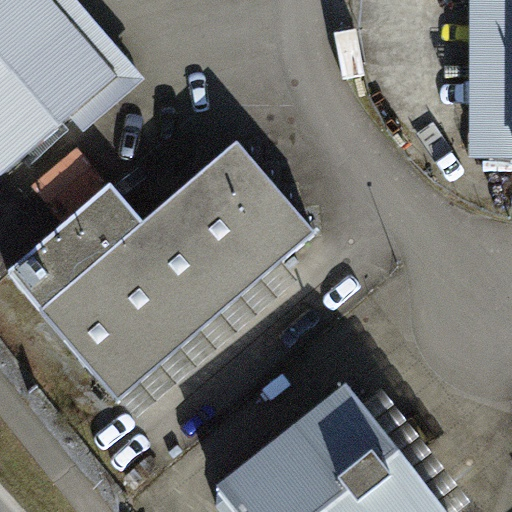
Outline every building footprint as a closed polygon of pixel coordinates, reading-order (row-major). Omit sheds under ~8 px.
[(59,0),(0,0),(0,173),(3,176),(77,118),(125,77),(59,0)] [(59,0),(125,77),(77,118),(87,129),(146,78),(79,0),(59,0)] [(511,155),(511,0),(470,0),(470,155),(511,155)] [(115,189),(16,274),(121,396),(309,235),(237,151),(148,227),(115,189)] [(60,197),(73,216),(114,186),(100,167),(60,197)] [(454,511),(360,393),(226,500),(235,511),(454,511)]
